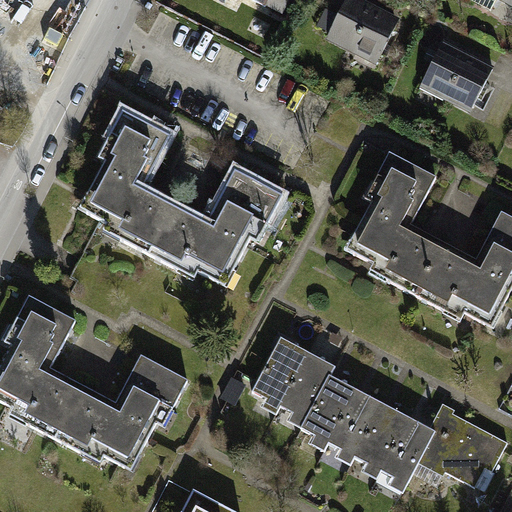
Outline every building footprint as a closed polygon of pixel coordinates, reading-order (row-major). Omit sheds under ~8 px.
[(243,0),(264,11),(270,0),(243,0)] [(375,63),(399,18),(366,0),(345,0),(326,37),(375,63)] [(511,0),(491,0),(511,9),(511,0)] [(495,69),(445,45),(424,89),(473,113),(495,69)] [(172,139),(126,115),(104,159),(112,163),(85,217),(109,229),(105,238),(198,285),(204,274),(225,284),(249,238),(262,245),(283,203),(235,178),(213,222),(147,189),(172,139)] [(437,183),(390,159),(368,203),(377,207),(350,260),(374,273),(369,282),(462,329),(468,318),(490,328),(511,284),(511,228),(499,222),(477,265),(412,233),(437,183)] [(76,325),(29,301),(8,345),(16,349),(0,380),(0,408),(13,415),(9,424),(102,471),(107,460),(129,470),(152,424),(166,431),(187,389),(138,364),(116,407),(51,375),(76,325)] [(332,364),(282,338),(252,397),(302,422),(295,436),(403,491),(419,459),(485,492),(510,442),(439,406),(430,423),(328,372),(332,364)] [(227,511),(197,497),(189,511),(227,511)]
